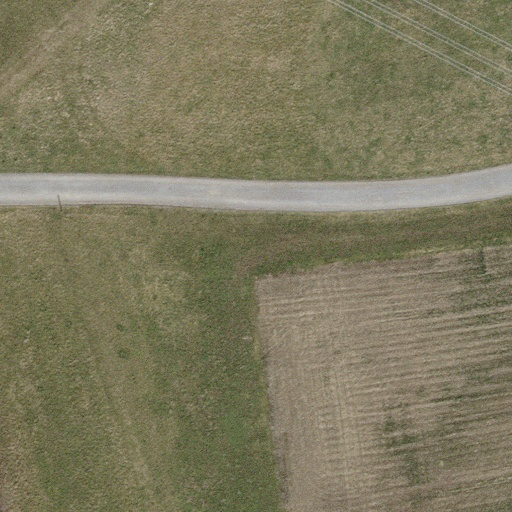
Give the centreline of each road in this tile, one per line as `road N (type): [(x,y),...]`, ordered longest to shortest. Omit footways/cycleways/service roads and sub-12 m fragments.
road 1 (track): [(0,190),(346,199),(511,180)]
road 2 (track): [(0,85),(98,0)]
